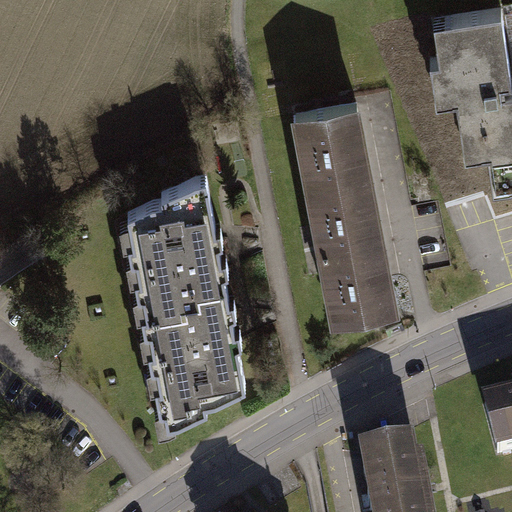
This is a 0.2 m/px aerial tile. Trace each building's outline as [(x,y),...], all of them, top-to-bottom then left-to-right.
[(467,157),(491,154),(511,151),(511,89),(504,90),(503,83),(511,81),(502,11),(436,20),(441,59),(431,60),(437,99),(459,96),(467,157)] [(370,176),(357,107),(292,119),(305,188),(370,176)] [(511,151),(491,154),(494,182),(511,179),(511,151)] [(188,248),(218,242),(223,241),(221,228),(216,229),(206,176),(164,195),(167,204),(128,217),(129,225),(121,227),(125,249),(133,248),(136,262),(128,263),(132,284),(140,283),(193,273),(188,248)] [(383,245),(370,176),(305,188),(319,257),(383,245)] [(202,320),(232,315),(237,314),(234,300),(229,301),(224,272),(229,271),(227,258),(222,259),(218,242),(188,248),(193,273),(140,283),(142,297),(135,298),(138,319),(146,318),(149,333),(142,334),(145,355),(152,353),(206,344),(202,320)] [(396,314),(383,245),(319,257),(332,326),(396,314)] [(206,344),(152,353),(155,369),(148,370),(152,391),(159,390),(163,411),(156,412),(159,431),(206,410),(205,400),(220,399),(245,386),(237,345),(244,344),(241,329),(235,330),(232,315),(202,320),(206,344)] [(511,408),(481,416),(494,467),(510,463),(511,470),(511,408)] [(363,457),(372,511),(432,511),(424,470),(419,471),(414,447),(363,457)]
